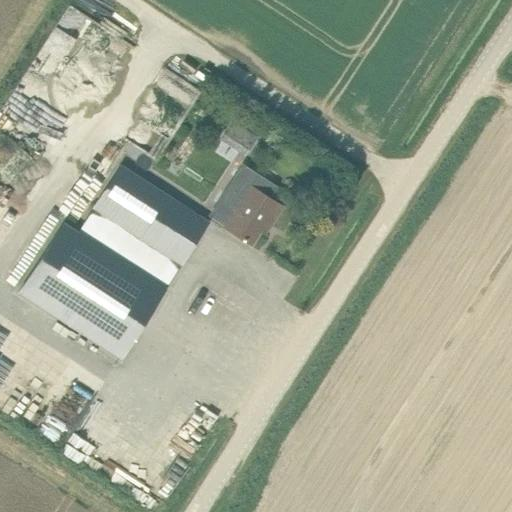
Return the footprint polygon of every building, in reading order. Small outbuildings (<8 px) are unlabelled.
[(77,73),(84,61),(56,44),(49,56),(77,73)] [(221,105),(180,79),(161,109),(174,117),(159,139),(184,155),(198,132),(202,135),(221,105)] [(280,207),(268,199),(275,188),(242,166),(216,206),(233,217),(226,228),(234,233),(250,244),(264,222),(268,225),(280,207)] [(120,358),(208,223),(195,215),(202,205),(153,172),(103,249),(63,223),(18,293),(103,347),(120,358)] [(209,401),(202,407),(215,424),(223,417),(209,401)] [(61,418),(59,427),(50,426),(48,437),(68,441),(71,420),(61,418)] [(99,452),(109,432),(93,424),(83,444),(99,452)] [(189,425),(184,434),(206,448),(211,439),(189,425)] [(178,438),(167,445),(184,472),(194,465),(178,438)] [(118,462),(132,472),(142,457),(128,448),(118,462)]
